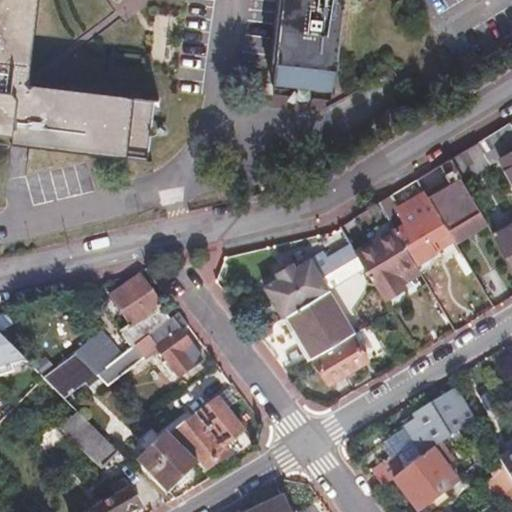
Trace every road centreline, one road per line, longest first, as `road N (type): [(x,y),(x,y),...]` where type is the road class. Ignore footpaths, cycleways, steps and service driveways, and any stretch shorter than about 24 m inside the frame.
road 1 (residential): [(0,275),(322,195),(511,84)]
road 2 (residential): [(308,443),(511,321)]
road 3 (residential): [(171,268),(308,443)]
road 4 (residential): [(182,511),(308,443)]
